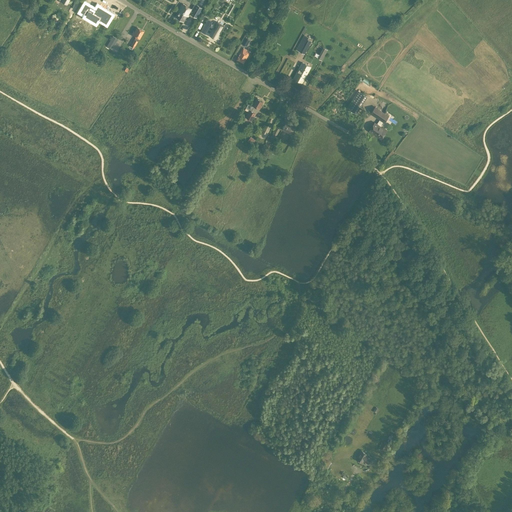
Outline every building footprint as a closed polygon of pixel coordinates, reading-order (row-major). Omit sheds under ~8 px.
[(192,10),(192,9),(183,4),(178,11),(179,11),(176,17),(184,21),(187,16),(188,16),(190,13),(191,14),(196,17),(202,8),(197,5),(194,11),(192,10)] [(82,8),(79,12),(85,15),(84,17),(90,20),(92,16),(98,20),(100,15),(106,19),(109,14),(100,8),(97,6),(94,11),(90,8),(88,11),(82,8)] [(225,26),(218,22),(217,23),(217,22),(215,26),(211,23),(212,22),(208,19),(204,25),(209,28),(210,27),(214,29),(210,35),(217,39),(220,33),(221,33),(225,26)] [(133,35),(136,37),(131,47),(134,48),(135,46),(144,31),(137,27),(134,32),(132,34),(133,34),(133,35)] [(304,54),(311,41),(307,39),(308,37),(304,34),(296,49),(304,54)] [(118,39),(112,36),(107,46),(112,49),(118,39)] [(251,40),(246,37),(242,43),(247,46),(251,40)] [(319,54),(324,57),(328,50),(323,47),(319,54)] [(250,52),(243,48),(237,59),(244,63),(250,52)] [(303,68),(300,67),(294,78),(302,83),(306,74),(310,67),(305,64),(303,68)] [(255,102),(254,101),(252,104),(251,104),(248,104),(246,108),(250,110),(246,117),(252,120),(257,111),(258,111),(261,106),(261,105),(263,102),(257,98),(255,102)] [(360,105),(352,100),(347,107),(355,113),(360,105)] [(375,122),(369,131),(381,139),(387,131),(380,126),(383,121),(384,122),(388,116),(375,107),(371,113),(380,119),(377,124),(375,122)] [(285,125),(283,129),(289,132),(290,129),(293,131),(296,125),(285,118),(282,123),(285,125)] [(271,137),(275,139),(280,129),(276,127),(271,137)] [(263,149),(269,152),(272,144),(267,141),(263,149)] [(380,448),(386,451),(390,444),(384,440),(380,448)] [(362,463),(363,461),(368,464),(372,458),(361,451),(356,459),(362,463)]
